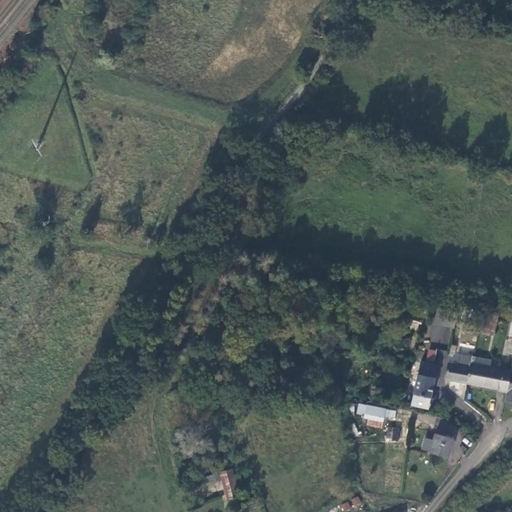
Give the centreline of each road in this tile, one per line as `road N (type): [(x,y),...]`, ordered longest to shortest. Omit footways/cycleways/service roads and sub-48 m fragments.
road 1 (track): [(35,511),(57,466),(365,0)]
road 2 (unclassified): [(511,418),(426,511)]
